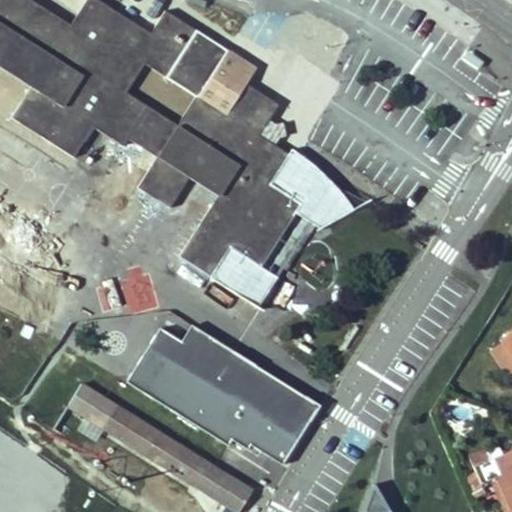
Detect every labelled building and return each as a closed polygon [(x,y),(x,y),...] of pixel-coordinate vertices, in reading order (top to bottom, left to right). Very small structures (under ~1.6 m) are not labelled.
[(244,257),(259,266),(276,278),(311,223),(294,212),(309,190),(289,177),(280,192),(268,184),(288,155),(273,145),(278,138),(284,135),(281,122),(276,124),(268,119),(277,105),(245,84),(255,68),(226,51),(164,10),(149,33),(96,0),(85,0),(75,15),(69,24),(47,11),(30,0),(0,0),(0,64),(32,85),(12,119),(73,155),(91,128),(122,147),(127,140),(154,158),(144,173),(136,187),(152,200),(156,194),(171,203),(198,221),(181,253),(212,272),(229,247),(244,257)] [(69,24),(75,15),(54,1),(47,11),(69,24)] [(0,136),(12,119),(32,85),(0,64),(0,136)] [(124,149),(131,165),(144,173),(154,158),(127,140),(122,147),(124,149)] [(294,212),(311,223),(319,229),(354,206),(332,175),(292,145),(288,155),(268,184),(280,192),(289,177),(309,190),(294,212)] [(152,200),(128,237),(174,265),(181,253),(198,221),(171,203),(156,194),(152,200)] [(0,295),(37,318),(61,284),(32,265),(40,250),(0,225),(0,295)] [(229,247),(212,272),(210,278),(257,308),(276,278),(259,266),(244,257),(229,247)] [(148,277),(100,285),(104,312),(152,304),(148,277)] [(318,401),(192,321),(182,337),(158,324),(125,378),(227,444),(229,435),(247,445),(250,441),(283,461),(318,401)] [(511,333),(501,340),(511,356),(511,333)] [(81,385),(66,408),(209,497),(223,474),(81,385)] [(511,493),(511,496),(511,449),(504,453),(501,445),(490,449),(492,457),(474,464),(479,476),(481,481),(489,478),(496,475),(504,496),(511,493)] [(492,457),(490,449),(488,446),(469,453),(474,464),(492,457)] [(489,478),(503,511),(511,511),(511,496),(511,493),(504,496),(496,475),(489,478)] [(471,490),(482,485),(481,481),(479,476),(467,481),(471,490)] [(391,511),(391,496),(368,487),(357,511),(391,511)]
